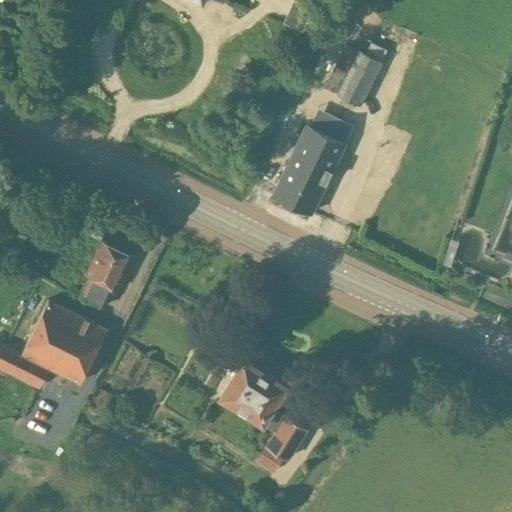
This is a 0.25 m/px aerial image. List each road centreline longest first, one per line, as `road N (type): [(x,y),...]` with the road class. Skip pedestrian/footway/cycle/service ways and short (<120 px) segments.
road 1 (tertiary): [(181,201),(511,356)]
road 2 (tertiary): [(181,201),(0,114)]
